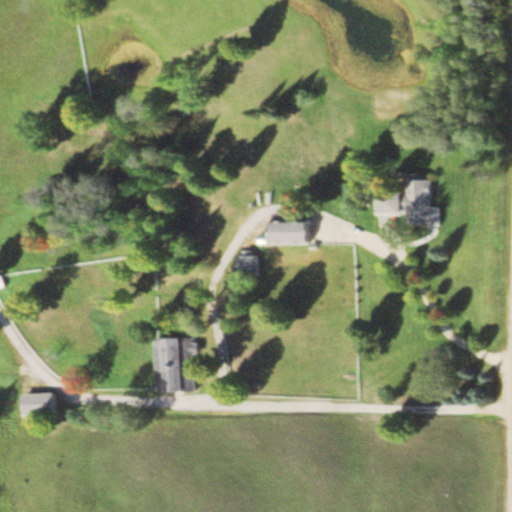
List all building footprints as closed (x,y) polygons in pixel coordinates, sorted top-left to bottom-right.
[(381,214),(403,214),(403,190),(381,190),(381,214)] [(307,244),(307,222),(270,222),(270,244),(307,244)] [(240,276),(260,276),(260,256),(240,256),(240,276)] [(158,339),(158,393),(184,393),(184,339),(158,339)] [(24,393),(24,415),(56,415),(56,393),(24,393)]
